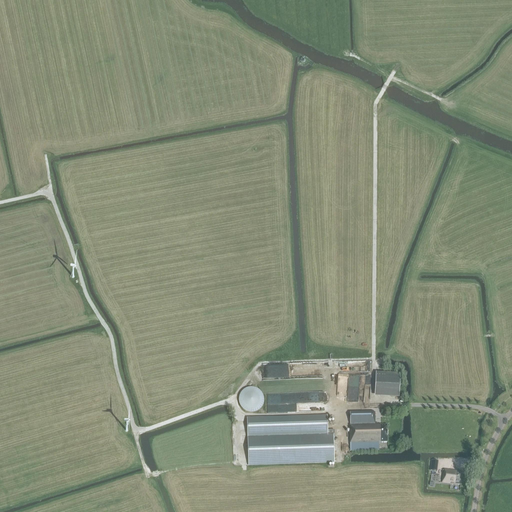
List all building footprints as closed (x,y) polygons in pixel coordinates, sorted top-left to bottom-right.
[(399,398),(400,373),(375,372),(374,397),(399,398)] [(338,374),(338,384),(348,384),(348,377),(353,377),(353,374),(338,374)] [(256,388),(254,388),(253,387),(252,387),(251,387),(250,387),(249,387),(248,388),(247,388),(246,388),(245,389),(244,389),(243,390),(242,391),(242,392),(241,392),(241,393),(240,394),(240,395),(239,395),(239,396),(239,397),(239,398),(239,399),(238,400),(239,401),(239,402),(239,403),(239,404),(239,405),(240,406),(241,407),(241,408),(242,409),(243,410),(244,411),(245,411),(246,412),(247,412),(248,412),(249,412),(250,413),(251,413),(252,413),(253,413),(254,412),(255,412),(256,412),(257,411),(258,411),(259,410),(260,409),(261,408),(262,407),(262,406),(263,406),(263,405),(263,404),(263,403),(264,403),(264,402),(264,401),(264,400),(264,399),(264,398),(263,397),(263,396),(263,395),(262,394),(262,393),(261,393),(261,392),(261,391),(260,391),(259,390),(258,389),(257,389),(256,388)] [(387,431),(387,425),(380,425),(380,424),(375,424),(375,412),(350,413),(350,425),(350,430),(349,430),(350,444),(381,443),(381,442),(387,442),(387,436),(387,431)] [(334,448),(334,442),(333,434),(334,434),(334,430),(327,430),(327,416),(247,418),(248,450),(248,466),(295,465),(295,464),(334,462),(334,448)] [(460,485),(462,472),(444,469),(443,474),(443,473),(442,483),(460,485)]
